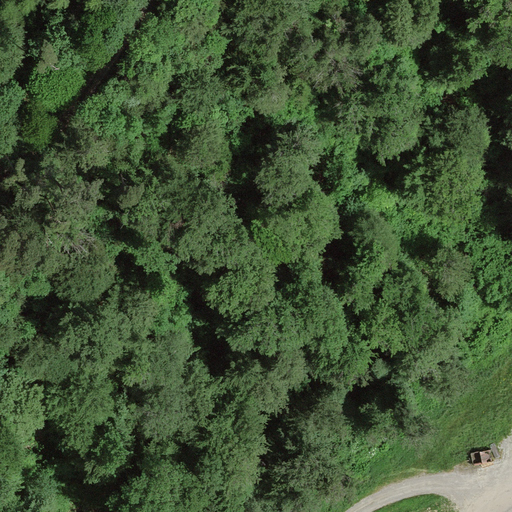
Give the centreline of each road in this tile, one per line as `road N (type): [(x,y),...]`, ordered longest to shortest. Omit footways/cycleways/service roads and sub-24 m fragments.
road 1 (track): [(0,173),(77,118),(153,0)]
road 2 (track): [(511,484),(438,480),(358,511)]
